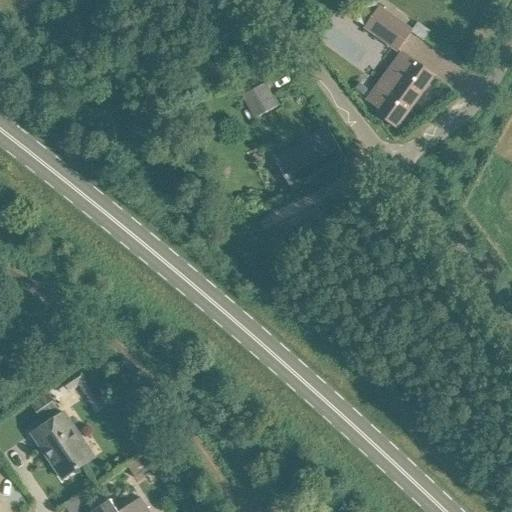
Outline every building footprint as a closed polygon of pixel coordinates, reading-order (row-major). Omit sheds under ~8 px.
[(412,30),(379,7),(365,26),(398,50),(412,30)] [(376,112),(397,127),(434,75),(402,52),(388,72),(392,74),(386,83),(383,81),(369,101),(378,108),(376,112)] [(368,88),(360,81),(355,88),(363,94),(368,88)] [(278,109),(270,95),(264,85),(242,97),(255,122),(278,109)] [(301,146),(275,160),(291,188),(330,166),(333,164),(345,157),(328,127),(299,143),(301,146)] [(82,372),(64,383),(70,391),(78,386),(80,386),(97,411),(105,405),(82,372)] [(48,392),(31,404),(41,419),(58,407),(48,392)] [(64,412),(32,433),(63,479),(95,457),(64,412)] [(139,457),(127,465),(135,477),(147,469),(139,457)] [(112,499),(92,511),(152,511),(141,495),(119,510),(112,499)]
